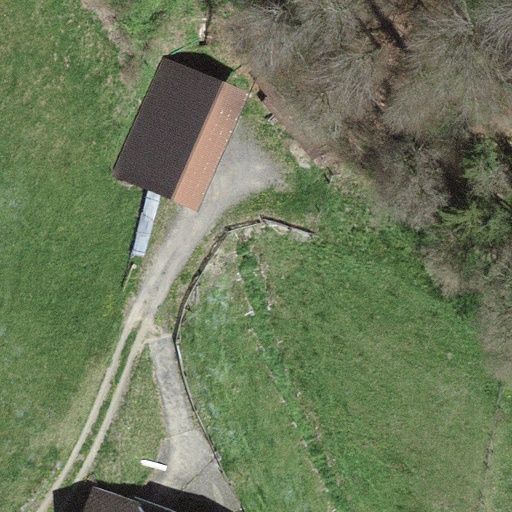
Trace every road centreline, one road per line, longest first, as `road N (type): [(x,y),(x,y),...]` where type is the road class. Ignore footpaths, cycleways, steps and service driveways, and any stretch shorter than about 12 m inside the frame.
road 1 (track): [(511,273),(370,193),(317,174),(250,182),(226,192),(195,224)]
road 2 (track): [(48,511),(81,457),(158,279),(195,224)]
